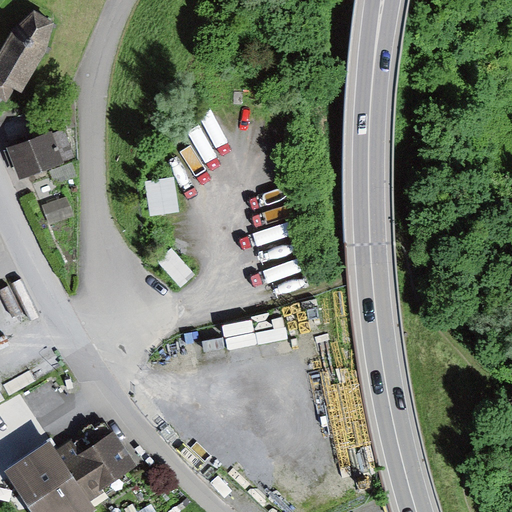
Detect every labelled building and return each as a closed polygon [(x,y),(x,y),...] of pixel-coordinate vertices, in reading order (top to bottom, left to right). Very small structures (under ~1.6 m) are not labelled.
[(0,97),(9,103),(17,89),(22,91),(48,50),(56,21),(36,8),(14,28),(0,54),(0,97)] [(52,134),(7,152),(19,183),(50,172),(73,163),(76,161),(65,132),(53,136),(52,134)] [(73,163),(50,172),(55,187),(78,179),(73,163)] [(174,175),(145,179),(150,214),(179,210),(174,175)] [(67,198),(43,206),(50,225),(74,217),(67,198)] [(171,246),(156,259),(181,286),(196,273),(171,246)] [(0,288),(0,330),(36,313),(20,279),(0,288)] [(223,325),(233,359),(262,350),(251,316),(223,325)] [(105,424),(56,456),(50,448),(7,476),(31,511),(97,511),(91,502),(136,473),(105,424)]
